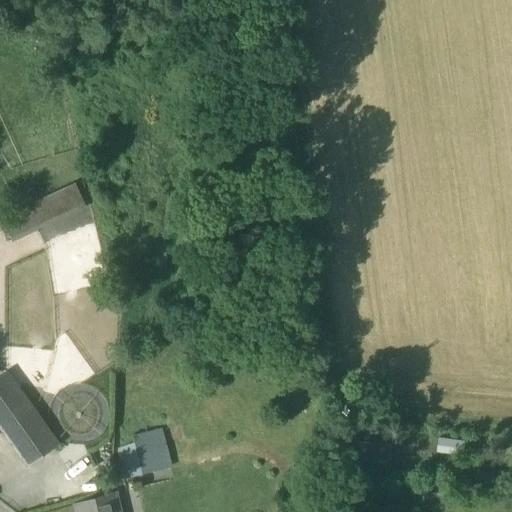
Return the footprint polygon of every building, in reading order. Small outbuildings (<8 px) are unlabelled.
[(3,217),(11,241),(24,235),(22,231),(45,221),(77,206),(70,187),(3,217)] [(0,393),(10,386),(2,376),(0,377),(0,393)] [(0,393),(0,429),(28,466),(55,446),(10,386),(0,393)] [(119,450),(121,479),(166,468),(157,431),(132,437),(130,444),(119,450)] [(463,452),(464,438),(438,437),(437,451),(463,452)] [(75,511),(121,511),(116,494),(74,506),(75,511)]
